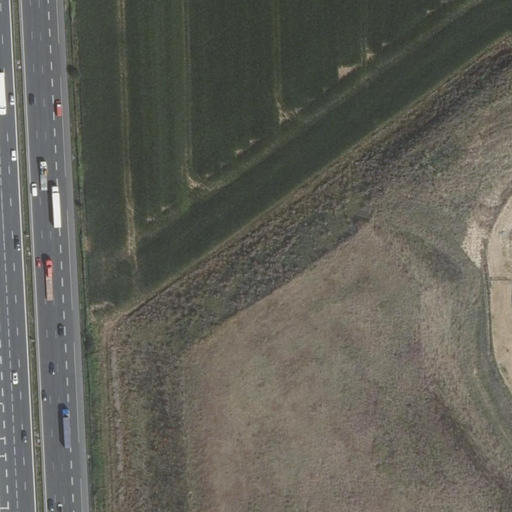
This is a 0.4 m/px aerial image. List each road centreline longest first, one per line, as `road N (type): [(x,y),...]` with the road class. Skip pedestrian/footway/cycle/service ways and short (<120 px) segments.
road 1 (motorway): [(63,511),(38,0)]
road 2 (motorway): [(0,114),(19,511)]
